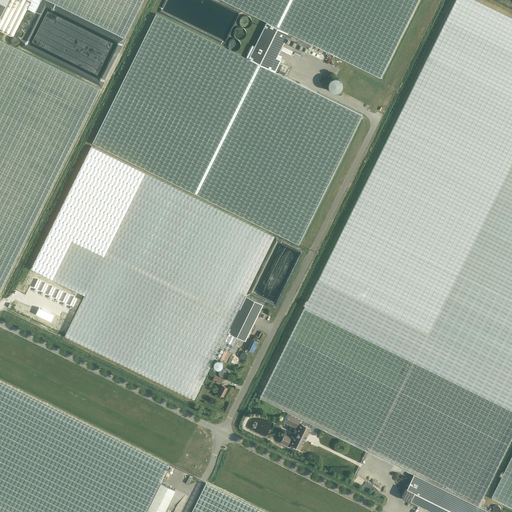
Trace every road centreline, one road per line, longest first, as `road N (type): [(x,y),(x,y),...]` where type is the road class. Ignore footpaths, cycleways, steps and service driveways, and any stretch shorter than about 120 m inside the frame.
road 1 (unclassified): [(224,435),(0,323)]
road 2 (unclassified): [(224,435),(313,251)]
road 3 (unclassified): [(382,511),(224,435)]
